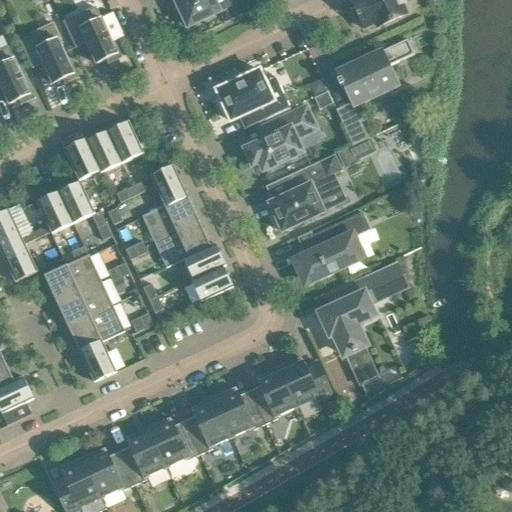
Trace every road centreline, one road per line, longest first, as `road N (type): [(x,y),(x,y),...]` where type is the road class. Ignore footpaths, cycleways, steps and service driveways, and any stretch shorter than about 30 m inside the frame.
road 1 (residential): [(164,87),(276,333),(0,463)]
road 2 (residential): [(164,87),(0,163)]
road 3 (residential): [(323,8),(164,87)]
